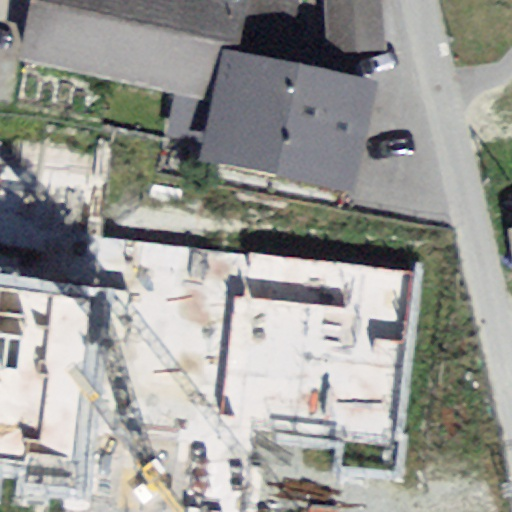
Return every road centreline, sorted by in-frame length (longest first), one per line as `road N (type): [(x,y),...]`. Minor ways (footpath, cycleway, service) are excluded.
road 1 (residential): [(511,397),(420,0)]
road 2 (unknown): [(0,147),(188,207)]
